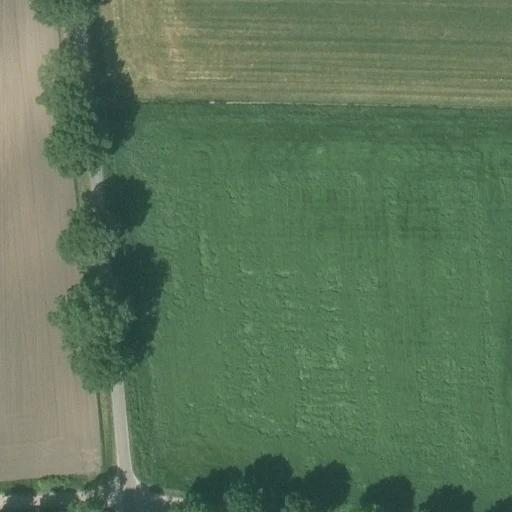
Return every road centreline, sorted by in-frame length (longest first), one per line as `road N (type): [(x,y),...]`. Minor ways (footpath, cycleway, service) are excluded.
road 1 (unclassified): [(125,496),(84,0)]
road 2 (track): [(0,495),(125,496)]
